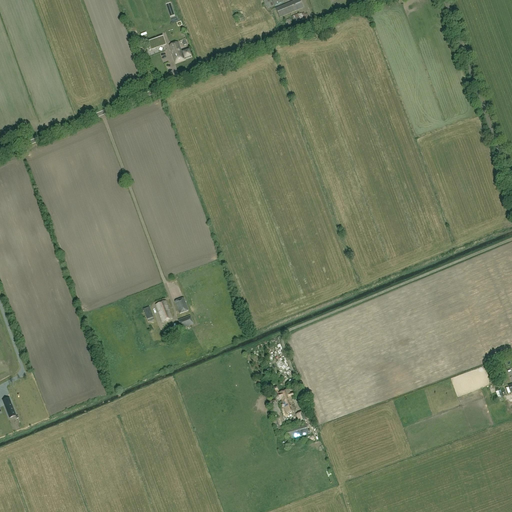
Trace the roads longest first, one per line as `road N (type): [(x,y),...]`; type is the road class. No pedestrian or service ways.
road 1 (unclassified): [(0,155),(377,0)]
road 2 (unclassified): [(293,376),(285,330),(511,238)]
road 3 (unclassified): [(511,186),(444,0)]
